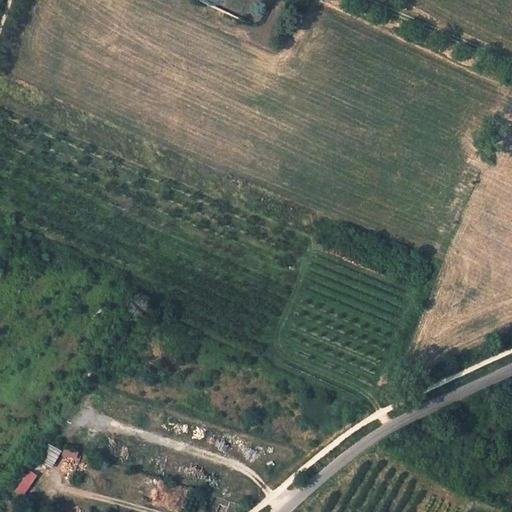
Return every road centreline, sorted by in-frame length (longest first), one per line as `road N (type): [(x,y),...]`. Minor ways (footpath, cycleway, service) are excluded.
road 1 (unclassified): [(281,511),(389,425),(511,365)]
road 2 (unclassified): [(362,0),(511,65)]
